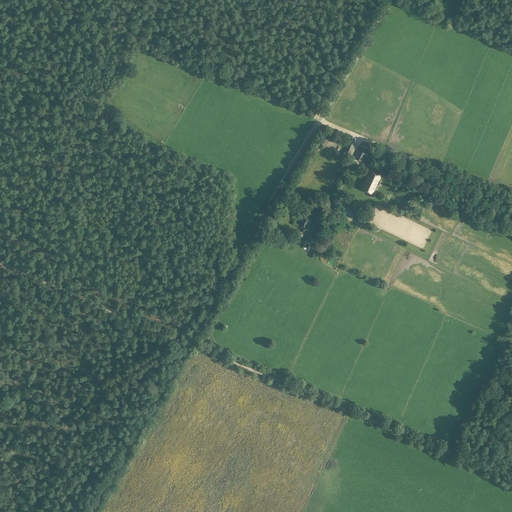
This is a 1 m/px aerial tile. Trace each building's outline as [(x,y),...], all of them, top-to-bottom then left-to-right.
[(355,143),(349,140),(343,153),(349,156),(352,148),(353,149),(355,143)] [(354,158),(363,162),(369,149),(360,145),(354,158)] [(361,189),(372,194),(381,176),(370,171),(361,189)] [(418,192),(421,186),(420,185),(422,179),(417,177),(417,178),(416,177),(414,182),(415,183),(414,184),(416,184),(413,190),(418,192)] [(342,214),(350,218),(352,213),(345,210),(342,214)] [(297,236),(302,238),(302,237),(305,238),(302,243),(314,249),(318,240),(317,239),(325,225),(305,216),(299,227),(302,229),(301,232),(299,231),(297,236)]
